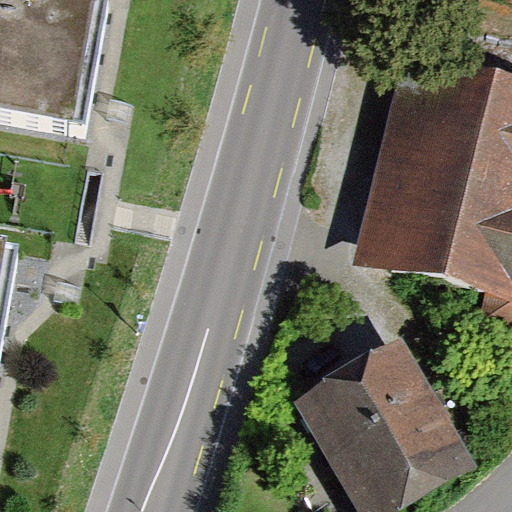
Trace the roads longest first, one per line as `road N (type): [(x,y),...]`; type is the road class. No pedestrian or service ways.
road 1 (primary): [(153,511),(298,0)]
road 2 (unknown): [(233,247),(362,274),(450,351)]
